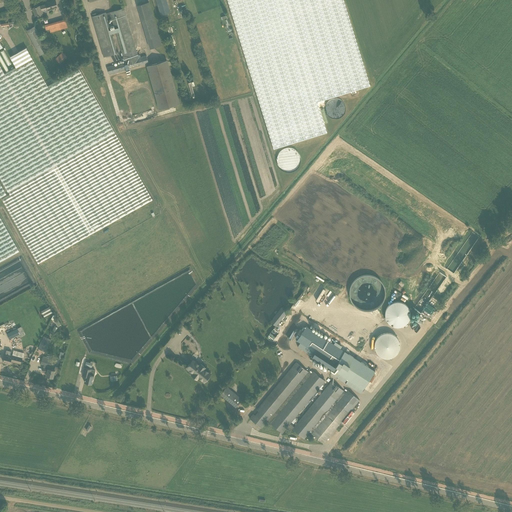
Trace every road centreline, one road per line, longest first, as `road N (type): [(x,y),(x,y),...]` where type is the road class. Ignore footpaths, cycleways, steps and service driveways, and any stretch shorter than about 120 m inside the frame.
road 1 (tertiary): [(511,509),(0,382)]
road 2 (track): [(511,223),(319,462)]
